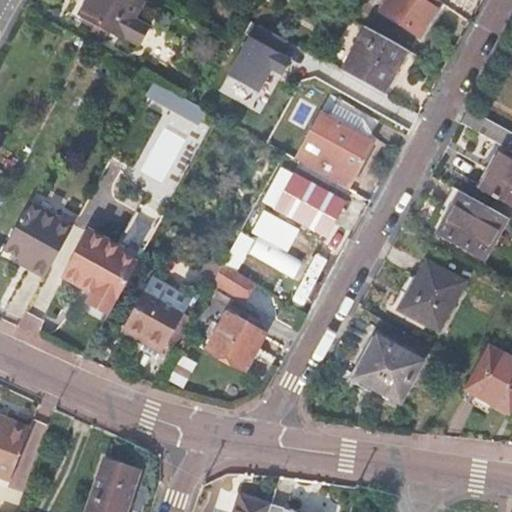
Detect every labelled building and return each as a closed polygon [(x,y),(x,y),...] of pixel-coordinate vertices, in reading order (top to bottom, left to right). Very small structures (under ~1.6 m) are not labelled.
[(101,29),(117,38),(137,4),(130,0),(71,0),(61,18),(95,38),(101,29)] [(416,38),(437,4),(431,0),(385,0),(378,13),(416,38)] [(337,72),(380,96),(393,74),(389,71),(400,51),(363,30),(337,72)] [(222,97),(237,105),(250,82),(226,69),(219,81),(228,86),(222,97)] [(166,113),(140,168),(165,180),(177,157),(189,163),(215,110),(156,81),(145,103),(166,113)] [(343,190),(345,191),(373,144),(365,140),(375,122),(334,99),(324,115),(319,112),(291,160),(343,190)] [(511,136),(463,108),(455,123),(497,147),(511,155),(511,136)] [(511,155),(497,147),(474,189),(511,210),(511,155)] [(336,201),(343,190),(291,160),(285,173),(336,201)] [(336,201),(285,173),(267,206),(318,235),(336,201)] [(457,194),(449,190),(434,216),(443,220),(457,194)] [(457,194),(443,220),(433,235),(480,261),(503,220),(457,194)] [(25,204),(0,247),(0,249),(27,267),(25,271),(39,279),(45,269),(66,231),(52,223),(53,220),(25,204)] [(83,304),(106,315),(130,271),(135,262),(119,253),(121,248),(72,220),(66,231),(45,269),(88,293),(83,304)] [(219,263),(232,271),(243,251),(230,244),(219,263)] [(396,309),(433,330),(459,283),(423,262),(396,309)] [(249,283),(232,271),(219,263),(209,281),(239,300),(249,283)] [(124,326),(159,346),(179,312),(143,292),(124,326)] [(234,382),(255,345),(217,323),(196,360),(234,382)] [(393,405),(417,364),(369,336),(345,377),(393,405)] [(511,364),(484,347),(460,387),(487,404),(501,413),(511,393),(511,364)] [(487,404),(460,387),(454,398),(480,415),(487,404)] [(0,418),(0,424),(26,433),(27,428),(0,418)] [(0,424),(0,478),(9,481),(26,433),(0,424)] [(124,511),(140,465),(108,455),(89,511),(124,511)] [(9,481),(0,478),(0,486),(7,489),(9,481)] [(270,511),(273,505),(243,495),(236,511),(270,511)]
